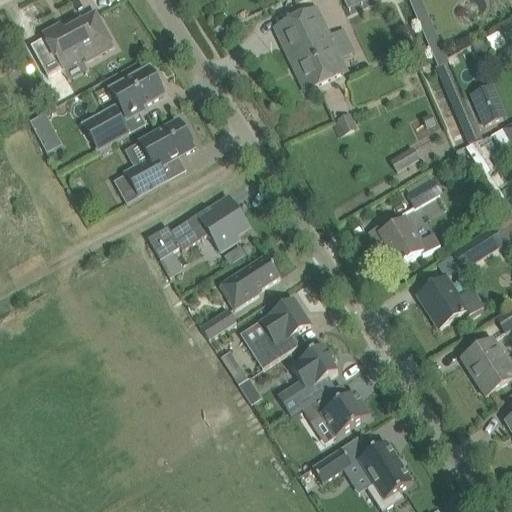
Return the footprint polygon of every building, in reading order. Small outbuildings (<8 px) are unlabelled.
[(407,0),(438,69),(448,65),(447,59),(421,0),(407,0)] [(307,94),(325,86),(347,75),(339,60),(353,53),(343,33),(330,40),(316,11),(276,30),(307,94)] [(86,64),(96,58),(114,49),(95,15),(64,32),(61,27),(43,37),(53,55),(62,72),(84,59),(86,64)] [(510,49),(511,47),(511,27),(501,33),(510,49)] [(472,47),(478,59),(490,52),(484,41),(472,47)] [(438,69),(435,70),(469,148),(482,143),(468,109),(452,73),(448,65),(438,69)] [(156,76),(151,75),(149,72),(147,73),(142,72),(135,76),(133,81),(111,93),(122,113),(117,116),(114,111),(85,128),(100,154),(129,138),(122,125),(127,122),(128,122),(144,113),(143,110),(165,98),(158,88),(160,83),(156,76)] [(495,103),(477,111),(485,129),(503,122),(495,103)] [(54,132),(46,116),(30,125),(39,140),(54,132)] [(357,132),(351,116),(337,122),(343,137),(357,132)] [(182,131),(179,124),(140,146),(150,163),(126,176),(127,178),(114,185),(127,208),(168,185),(161,171),(194,152),(191,146),(193,144),(191,139),(188,134),(185,129),(182,131)] [(511,148),(511,147),(511,127),(503,132),(511,148)] [(397,175),(420,161),(414,151),(391,164),(397,175)] [(415,211),(440,197),(433,184),(407,199),(415,211)] [(168,230),(148,242),(160,264),(180,252),(182,255),(210,237),(221,255),(239,244),(238,242),(237,241),(249,233),(234,209),(216,221),(210,211),(171,235),(168,230)] [(433,237),(424,242),(410,218),(404,222),(397,226),(381,235),(378,231),(369,236),(370,238),(371,237),(371,236),(378,232),(380,236),(387,248),(399,270),(422,256),(423,258),(441,250),(433,237)] [(494,228),(452,255),(464,272),(505,245),(494,228)] [(259,298),(258,295),(280,281),(267,259),(230,283),(239,297),(229,304),(235,313),(259,298)] [(439,286),(422,297),(434,316),(431,318),(440,332),(457,322),(465,316),(467,320),(484,309),(472,292),(460,299),(448,280),(446,281),(439,286)] [(142,284),(123,295),(139,321),(158,310),(142,284)] [(261,326),(241,339),(250,351),(249,352),(263,373),(298,351),(292,341),(297,337),(311,328),(295,303),(261,325),(261,326)] [(506,334),(511,330),(511,311),(498,321),(506,334)] [(229,313),(201,331),(209,344),(237,326),(229,313)] [(486,399),(503,389),(511,382),(511,372),(493,342),(482,350),(465,360),(479,382),(476,384),(486,399)] [(301,386),(278,400),(291,420),(302,413),(325,398),(335,392),(329,381),(338,375),(333,368),(336,366),(324,349),(299,365),(300,366),(291,371),(301,386)] [(325,398),(302,413),(311,426),(322,419),(336,441),(370,419),(354,396),(333,410),(325,398)] [(387,446),(359,464),(373,487),(367,491),(380,511),(387,511),(404,501),(399,495),(413,486),(387,446)] [(341,453),(313,472),(323,487),(351,469),(341,453)]
